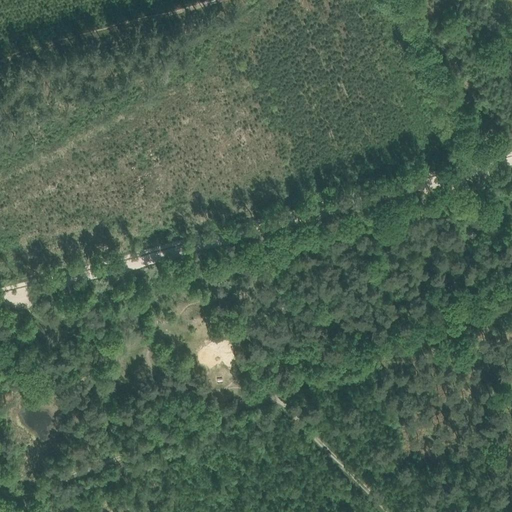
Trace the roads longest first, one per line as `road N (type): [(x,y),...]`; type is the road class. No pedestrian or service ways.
road 1 (track): [(0,295),(478,168)]
road 2 (track): [(382,511),(278,402),(35,509),(0,493)]
road 3 (track): [(278,402),(511,301)]
road 4 (track): [(0,59),(214,0)]
road 5 (track): [(478,168),(398,0)]
